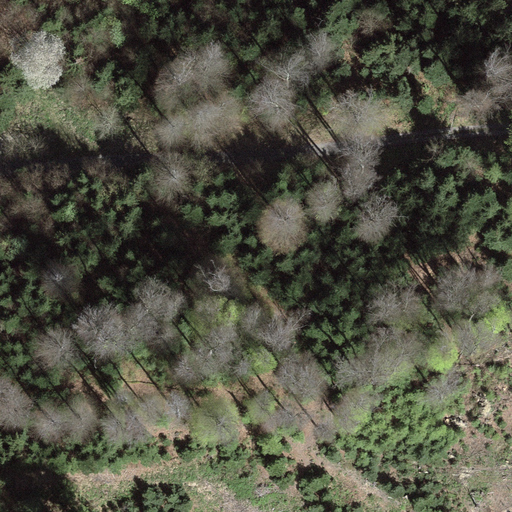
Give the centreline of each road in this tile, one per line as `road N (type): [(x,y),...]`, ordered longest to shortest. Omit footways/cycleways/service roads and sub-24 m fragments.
road 1 (track): [(0,165),(511,128)]
road 2 (track): [(63,156),(39,91),(0,36)]
